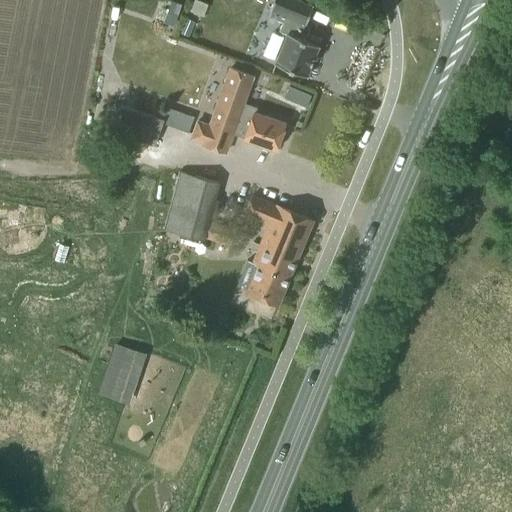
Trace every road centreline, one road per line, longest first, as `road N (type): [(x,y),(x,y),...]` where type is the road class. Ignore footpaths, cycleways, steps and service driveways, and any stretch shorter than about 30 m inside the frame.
road 1 (primary): [(263,511),(477,0)]
road 2 (track): [(181,159),(46,169),(0,164)]
